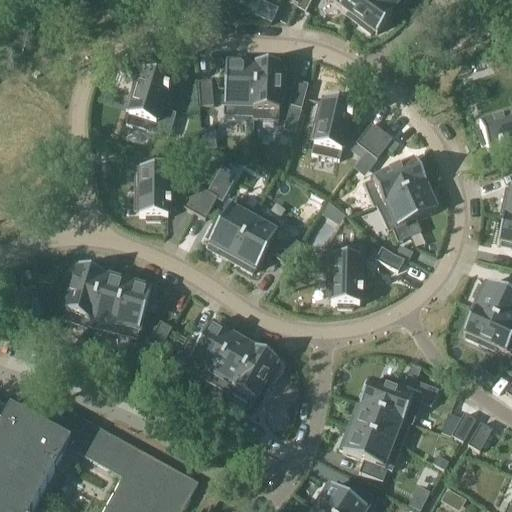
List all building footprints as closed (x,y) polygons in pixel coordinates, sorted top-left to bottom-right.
[(302,0),(298,7),(297,10),(306,15),(312,4),(309,0),(302,0)] [(333,0),(332,2),(362,25),(360,28),(371,37),(374,33),(377,36),(393,15),(391,14),(391,15),(370,0),(333,0)] [(370,0),(391,15),(391,14),(399,5),(402,7),(407,0),(370,0)] [(226,67),(224,120),(253,121),(254,121),(256,68),(255,68),(243,68),(243,63),(228,63),(228,67),(226,67)] [(253,121),(253,123),(279,124),(280,86),(285,86),(285,72),(281,71),(281,67),(255,66),(255,68),(256,68),(254,121),(253,121)] [(131,114),(126,128),(169,141),(176,116),(161,112),(162,109),(166,95),(168,96),(169,92),(167,92),(170,81),(163,79),(164,75),(165,75),(151,71),(150,74),(149,75),(144,73),(143,73),(141,77),(141,78),(135,100),(131,99),(130,99),(126,112),(131,114)] [(212,84),(199,85),(201,110),(214,109),(212,84)] [(295,84),(289,109),(302,112),(308,87),(295,84)] [(314,129),(311,142),(315,143),(312,158),(330,162),(340,164),(349,122),(352,123),(353,120),(350,119),(353,108),(346,107),(347,102),(333,99),(332,103),(325,102),(318,130),(314,129)] [(482,133),(477,135),(482,149),(486,147),(488,154),(499,151),(500,153),(503,152),(502,149),(511,146),(511,111),(505,114),(507,118),(480,127),(482,133)] [(372,127),(357,147),(367,155),(382,135),(372,127)] [(382,135),(367,155),(377,163),(393,143),(382,135)] [(399,171),(364,186),(375,210),(377,209),(376,208),(425,187),(425,188),(427,187),(416,163),(412,165),(410,161),(397,167),(399,171)] [(135,177),(135,191),(140,191),(140,220),(147,220),(147,224),(161,225),(161,220),(168,220),(168,209),(171,209),(171,206),(168,206),(169,163),(140,163),(140,177),(135,177)] [(221,168),(206,194),(218,201),(217,202),(223,205),(238,178),(221,168)] [(425,187),(376,208),(377,209),(389,236),(393,234),(398,246),(422,235),(416,224),(437,215),(436,213),(440,211),(434,197),(430,199),(425,188),(425,187)] [(195,188),(183,210),(194,217),(206,194),(195,188)] [(506,191),(503,206),(508,207),(505,219),(505,220),(511,221),(511,190),(511,192),(506,191)] [(206,194),(194,217),(205,223),(217,202),(218,201),(206,194)] [(214,228),(206,242),(210,244),(208,247),(210,248),(208,252),(219,258),(221,254),(232,261),(258,215),(234,201),(218,230),(214,228)] [(258,215),(232,261),(244,267),(242,271),(252,277),(254,273),(256,274),(282,228),(258,215)] [(503,218),(498,244),(502,245),(501,249),(511,251),(511,221),(505,220),(505,219),(503,218)] [(290,240),(277,262),(288,269),(302,247),(290,240)] [(328,264),(327,278),(332,278),(331,307),(338,307),(338,312),(353,312),(353,308),(360,308),(360,297),(363,297),(363,293),(360,293),(361,250),(333,249),(332,264),(328,264)] [(382,251),(376,262),(399,274),(405,263),(382,251)] [(73,287),(63,324),(88,331),(88,329),(87,329),(102,278),(103,278),(104,277),(79,269),(77,273),(73,272),(69,286),(73,287)] [(102,278),(87,329),(88,329),(110,335),(125,285),(126,280),(115,277),(114,282),(103,278),(102,278)] [(125,285),(110,335),(137,343),(151,293),(150,292),(151,288),(150,288),(151,288),(139,284),(138,288),(125,285)] [(476,313),(475,314),(511,330),(511,297),(488,286),(487,288),(483,286),(477,300),(481,302),(476,313)] [(25,291),(12,295),(16,307),(23,331),(36,327),(34,320),(28,303),(25,291)] [(474,312),(463,336),(467,337),(465,341),(466,342),(479,347),(480,343),(511,357),(511,330),(475,314),(476,313),(474,312)] [(189,340),(176,362),(187,368),(184,372),(207,386),(234,340),(223,334),(226,330),(215,324),(213,328),(211,327),(200,346),(189,340)] [(159,353),(172,331),(160,325),(148,347),(159,353)] [(234,340),(207,386),(228,398),(229,398),(256,353),(254,352),(244,346),(247,342),(237,337),(235,341),(234,340)] [(82,341),(75,352),(83,357),(84,356),(90,346),(82,341)] [(228,398),(227,400),(249,413),(268,380),(272,382),(279,370),(276,367),(278,364),(255,350),(254,352),(256,353),(229,398),(228,398)] [(163,371),(171,357),(161,351),(153,366),(163,371)] [(369,384),(359,409),(361,409),(361,408),(383,417),(402,424),(403,424),(410,427),(410,428),(412,429),(421,406),(431,410),(433,405),(434,405),(439,394),(406,381),(402,393),(403,393),(402,397),(386,391),(388,387),(375,382),(374,382),(373,386),(369,384)] [(189,406),(195,413),(205,405),(203,403),(199,398),(189,406)] [(0,405),(0,511),(19,511),(20,510),(24,511),(32,511),(67,450),(71,443),(56,436),(10,410),(9,411),(0,405)] [(353,418),(349,429),(353,430),(353,431),(402,450),(410,428),(410,427),(403,424),(402,424),(383,417),(361,408),(361,409),(357,420),(353,418)] [(184,511),(199,487),(68,414),(56,436),(71,443),(67,450),(123,481),(105,511),(184,511)] [(464,417),(452,439),(463,446),(476,424),(464,417)] [(243,420),(236,431),(258,445),(265,434),(243,420)] [(470,445),(468,449),(479,455),(492,433),(481,427),(470,445)] [(344,441),(339,453),(344,454),(343,456),(364,464),(359,476),(383,485),(387,474),(392,475),(402,450),(353,431),(348,443),(344,441)] [(438,459),(433,467),(444,473),(449,465),(438,459)] [(323,501),(316,511),(373,511),(378,504),(357,490),(350,501),(331,489),(330,491),(326,488),(320,499),(323,501)] [(418,489),(409,509),(415,511),(421,511),(430,495),(418,489)] [(457,498),(450,510),(453,511),(461,511),(466,503),(457,498)]
